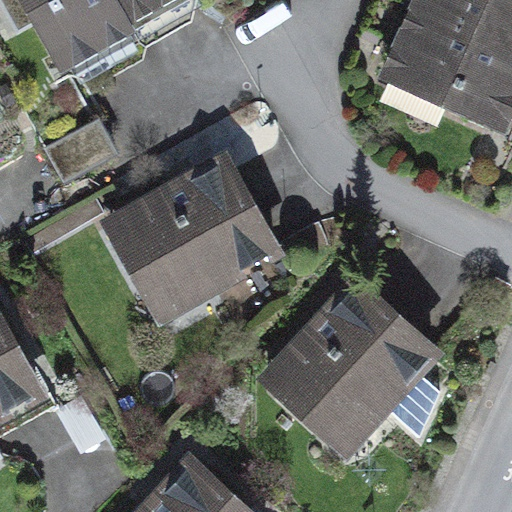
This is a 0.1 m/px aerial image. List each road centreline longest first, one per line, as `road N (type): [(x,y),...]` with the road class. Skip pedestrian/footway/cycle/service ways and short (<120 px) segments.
road 1 (residential): [(264,59),(331,153),(379,192),(511,254)]
road 2 (residential): [(137,119),(264,59)]
